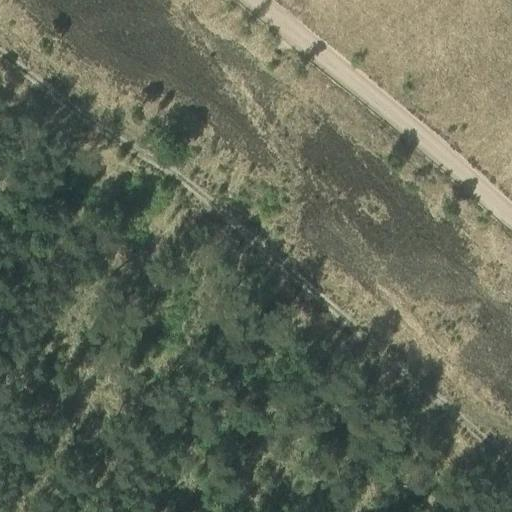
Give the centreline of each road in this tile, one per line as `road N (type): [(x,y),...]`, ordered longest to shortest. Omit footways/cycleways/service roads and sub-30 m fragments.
road 1 (track): [(511,467),(314,294),(0,57)]
road 2 (track): [(247,0),(511,220)]
